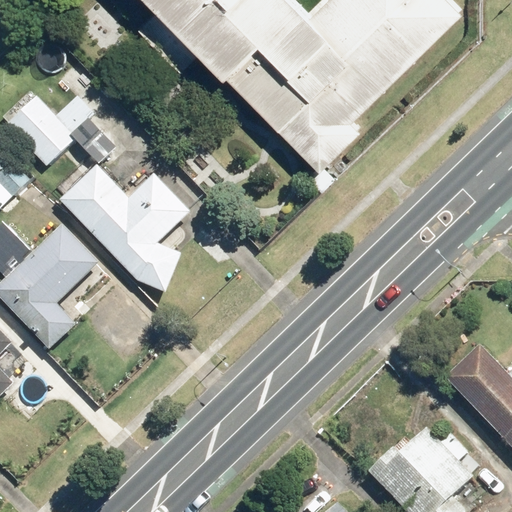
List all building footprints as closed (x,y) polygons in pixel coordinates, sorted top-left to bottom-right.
[(182,0),(326,148),(371,105),(364,98),(466,0),(182,0)] [(94,79),(66,52),(55,64),(82,90),(94,79)] [(37,90),(6,119),(51,167),(82,139),(37,90)] [(8,152),(0,159),(0,177),(19,198),(36,182),(8,152)] [(162,174),(135,198),(103,166),(68,200),(164,295),(198,261),(172,234),(197,211),(162,174)] [(62,302),(105,263),(68,223),(7,280),(8,281),(0,288),(0,289),(54,348),(82,322),(62,302)] [(0,405),(21,384),(0,363),(0,361),(20,343),(0,321),(0,405)] [(511,369),(490,346),(456,378),(511,438),(511,369)] [(411,440),(376,472),(414,511),(475,511),(462,498),(485,477),(467,458),(476,450),(458,431),(449,440),(438,428),(417,447),(411,440)] [(358,511),(351,503),(341,511),(358,511)]
